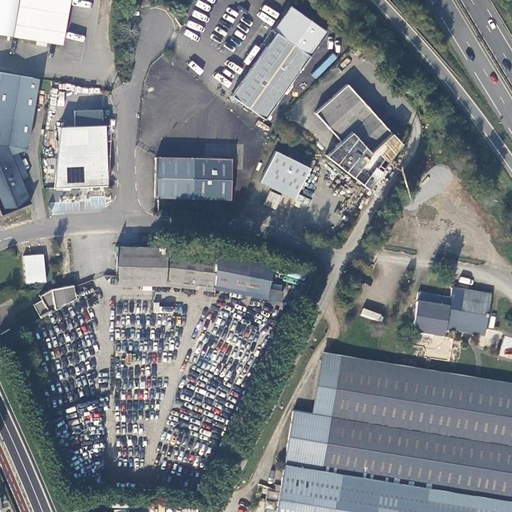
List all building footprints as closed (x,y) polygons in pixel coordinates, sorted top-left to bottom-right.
[(0,0),(0,34),(61,44),(68,0),(0,0)] [(261,11),(258,16),(270,26),(274,21),(261,11)] [(309,56),(276,32),(231,95),(264,119),(309,56)] [(26,148),(37,78),(0,71),(0,144),(7,145),(11,154),(26,148)] [(365,149),(372,149),(390,133),(347,84),(314,113),(340,141),(350,132),(365,149)] [(106,185),(104,125),(59,127),(61,186),(106,185)] [(276,138),(283,145),(289,137),(282,131),(276,138)] [(350,132),(340,141),(325,157),(368,191),(400,146),(390,133),(372,149),(365,149),(350,132)] [(30,201),(11,154),(7,145),(0,144),(0,209),(1,213),(30,201)] [(231,159),(231,149),(217,149),(217,159),(231,159)] [(275,151),(260,182),(294,199),(310,168),(275,151)] [(231,159),(217,159),(155,157),(154,197),(229,199),(231,159)] [(215,254),(166,248),(116,246),(114,284),(165,285),(214,291),(215,254)] [(40,254),(23,256),(25,283),(45,282),(43,257),(42,257),(40,256),(40,254)] [(257,259),(215,254),(214,291),(252,296),(257,259)] [(75,298),(73,285),(51,289),(39,296),(42,300),(33,305),(40,318),(75,298)] [(450,294),(449,303),(437,301),(436,311),(415,308),(412,330),(444,334),(445,327),(485,333),(490,299),(450,294)] [(445,327),(444,334),(484,340),(485,333),(445,327)] [(444,334),(412,330),(411,337),(443,342),(444,334)] [(511,341),(504,339),(498,358),(511,362),(511,341)] [(436,495),(433,511),(511,511),(511,394),(321,367),(313,421),(326,423),(318,478),(436,495)] [(313,421),(294,419),(281,511),(433,511),(436,495),(318,478),(326,423),(313,421)]
